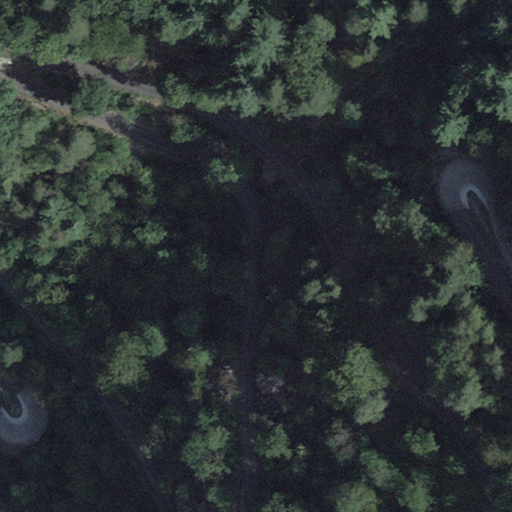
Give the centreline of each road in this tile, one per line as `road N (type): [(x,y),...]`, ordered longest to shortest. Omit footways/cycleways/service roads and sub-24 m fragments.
road 1 (unclassified): [(0,41),(51,64),(191,103),(276,155),(338,267),(465,439),(504,511)]
road 2 (unclassified): [(257,511),(248,372),(253,218),(240,184),(0,79)]
road 3 (unclassified): [(0,273),(105,397),(166,511)]
road 4 (unclassified): [(511,301),(460,218),(450,187),(460,175),(476,182),(511,261)]
